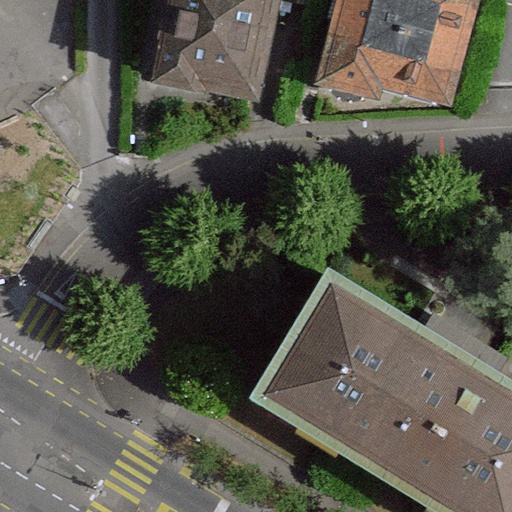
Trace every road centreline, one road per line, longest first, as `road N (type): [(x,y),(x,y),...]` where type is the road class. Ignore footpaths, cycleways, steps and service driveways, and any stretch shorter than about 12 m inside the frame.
road 1 (residential): [(511,155),(275,167),(182,199),(101,258),(14,390)]
road 2 (primary): [(213,511),(14,390)]
